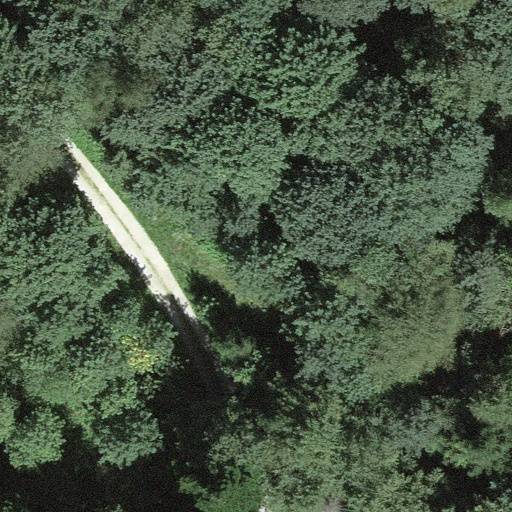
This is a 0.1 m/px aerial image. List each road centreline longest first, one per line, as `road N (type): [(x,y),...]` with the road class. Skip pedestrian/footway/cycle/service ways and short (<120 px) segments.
road 1 (track): [(277,511),(245,424),(200,347),(0,54)]
road 2 (track): [(128,233),(419,479),(471,511)]
